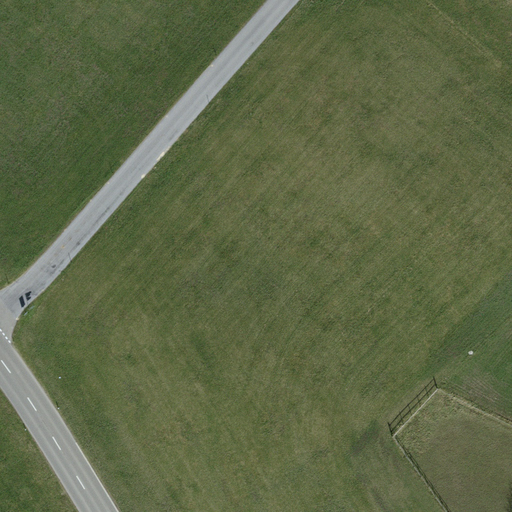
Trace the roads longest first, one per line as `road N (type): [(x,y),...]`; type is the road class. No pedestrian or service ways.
road 1 (track): [(0,306),(282,0)]
road 2 (tertiary): [(0,366),(95,511)]
